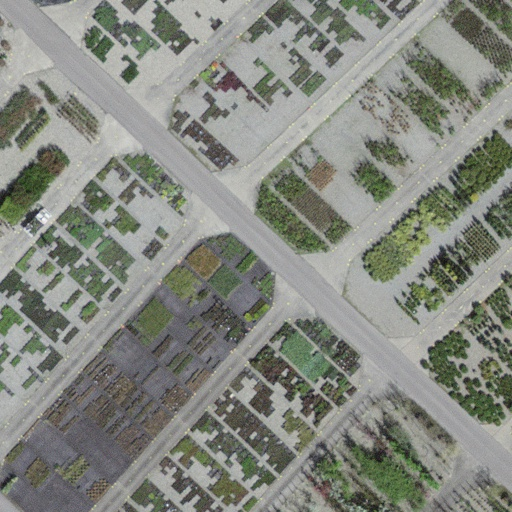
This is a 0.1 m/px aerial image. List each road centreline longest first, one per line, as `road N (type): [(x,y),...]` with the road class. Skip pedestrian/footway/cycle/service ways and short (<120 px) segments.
road 1 (track): [(10,0),(511,476)]
road 2 (track): [(263,511),(396,366),(511,257)]
